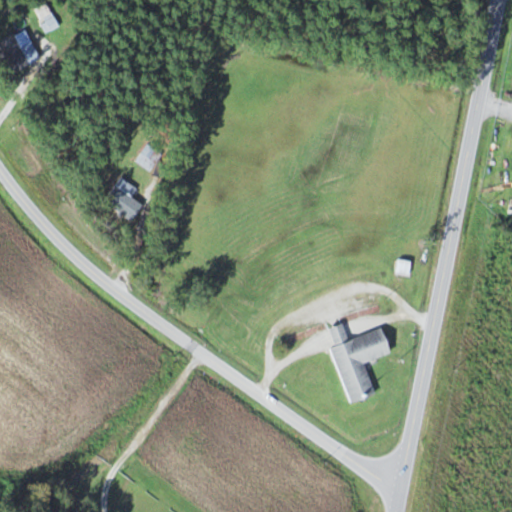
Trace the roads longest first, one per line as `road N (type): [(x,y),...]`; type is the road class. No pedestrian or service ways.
road 1 (secondary): [(394,511),(492,0)]
road 2 (residential): [(398,492),(145,315),(76,258),(0,166)]
road 3 (residential): [(264,400),(190,511)]
